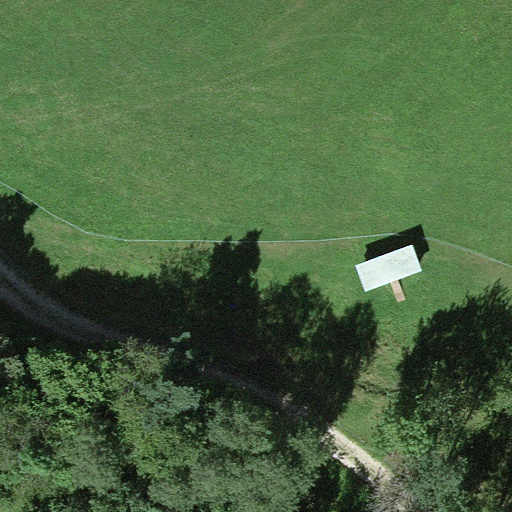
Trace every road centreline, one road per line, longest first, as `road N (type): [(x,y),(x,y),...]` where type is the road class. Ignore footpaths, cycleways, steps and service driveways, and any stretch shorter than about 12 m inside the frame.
road 1 (track): [(415,511),(254,397),(84,335),(0,280)]
road 2 (track): [(11,466),(358,465)]
